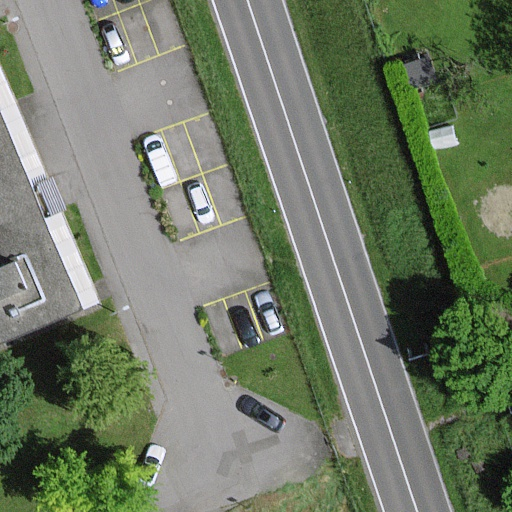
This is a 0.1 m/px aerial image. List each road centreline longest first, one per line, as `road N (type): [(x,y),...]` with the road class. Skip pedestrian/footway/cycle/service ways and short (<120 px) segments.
road 1 (primary): [(248,0),(417,511)]
road 2 (residential): [(232,489),(36,0)]
